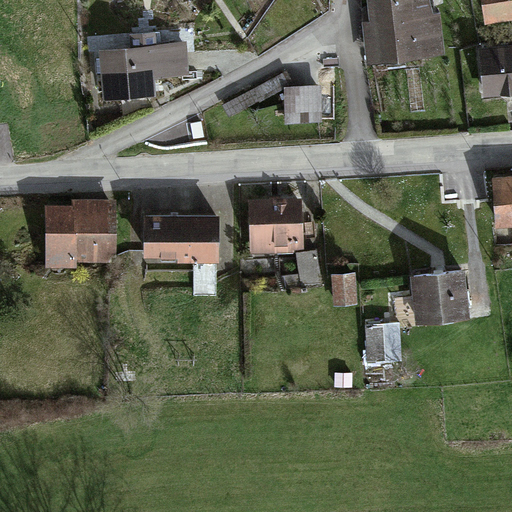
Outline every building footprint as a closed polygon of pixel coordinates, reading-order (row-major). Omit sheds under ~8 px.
[(434,0),(376,0),(380,60),(438,56),(434,0)] [(511,0),(477,0),(481,20),(511,14),(511,0)] [(187,38),(102,40),(104,93),(156,92),(155,73),(188,72),(187,38)] [(511,42),(476,47),(481,94),(511,90),(511,42)] [(316,84),(286,86),(288,120),(317,118),(316,84)] [(511,170),(488,172),(491,224),(511,222),(511,170)] [(299,195),(245,197),(247,251),(301,249),(299,195)] [(113,198),(43,198),(43,264),(113,264),(113,198)] [(216,210),(145,211),(145,249),(217,248),(216,210)] [(457,267),(405,273),(410,320),(462,315),(457,267)]
